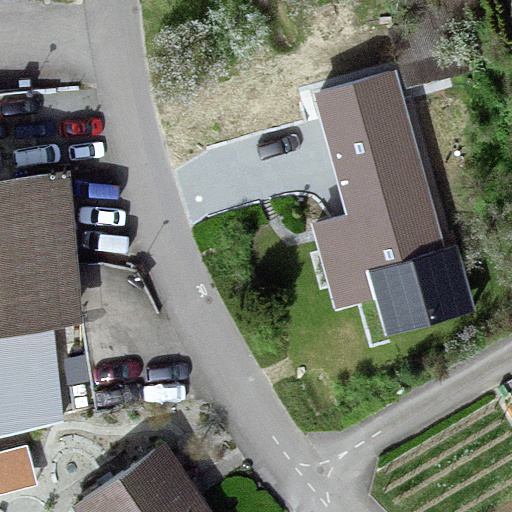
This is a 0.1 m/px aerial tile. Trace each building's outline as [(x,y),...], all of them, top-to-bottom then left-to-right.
[(409,79),(461,66),(452,26),(399,38),(409,79)] [(320,89),(353,212),(316,222),(338,302),(376,292),(387,330),(443,315),(426,254),(440,250),(389,70),(320,89)] [(59,172),(38,173),(32,88),(0,90),(0,315),(71,310),(59,172)] [(32,441),(0,447),(0,483),(1,488),(40,480),(32,441)] [(183,484),(157,446),(82,496),(92,511),(201,511),(195,501),(186,507),(174,489),(183,484)]
